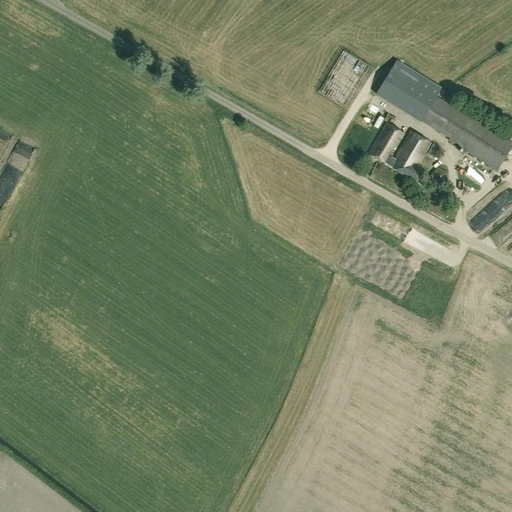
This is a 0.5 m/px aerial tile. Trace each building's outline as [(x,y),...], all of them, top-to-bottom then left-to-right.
[(399,75),(385,112),(402,118),(416,81),(399,75)] [(511,145),(511,143),(436,97),(421,121),(451,139),(449,141),(497,170),(511,145)] [(390,166),(415,182),(422,172),(416,169),(431,143),(410,131),(394,159),(391,157),(404,134),(386,124),(369,153),(390,166)] [(433,144),(427,154),(434,158),(440,149),(433,144)] [(465,177),(480,183),(485,171),(470,165),(465,177)] [(437,168),(430,176),(435,184),(446,183),(446,173),(437,168)] [(410,243),(416,233),(388,217),(382,227),(410,243)] [(418,250),(433,254),(437,243),(422,238),(418,250)]
